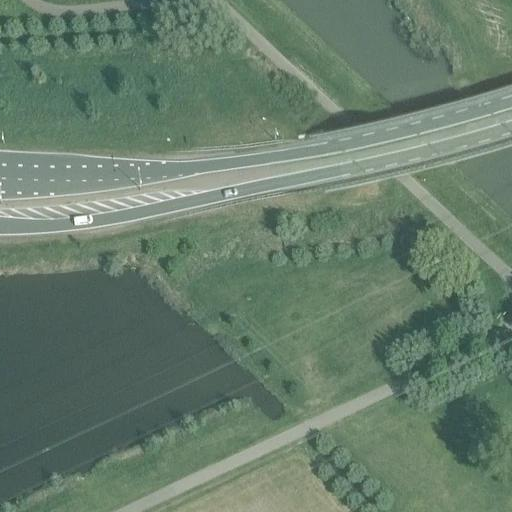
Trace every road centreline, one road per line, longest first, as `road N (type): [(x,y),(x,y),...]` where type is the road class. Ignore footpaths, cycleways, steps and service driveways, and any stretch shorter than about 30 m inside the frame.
road 1 (primary): [(0,227),(170,207),(511,126)]
road 2 (primary): [(511,100),(297,155),(148,173),(0,174)]
